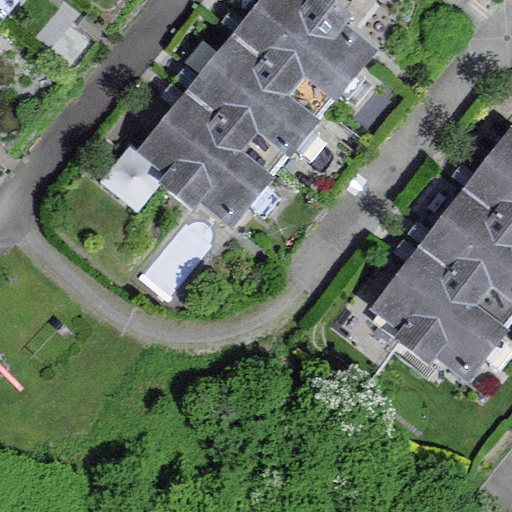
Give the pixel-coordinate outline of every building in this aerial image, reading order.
[(313,0),(279,0),(245,41),(334,116),(383,58),(313,0)] [(245,41),(197,99),(286,173),(334,116),(245,41)] [(197,99),(148,156),(237,231),(286,173),(197,99)] [(511,141),(473,194),(511,222),(511,141)] [(511,222),(473,194),(429,253),(511,314),(511,222)] [(511,314),(429,253),(385,313),(480,383),(511,340),(511,314)]
